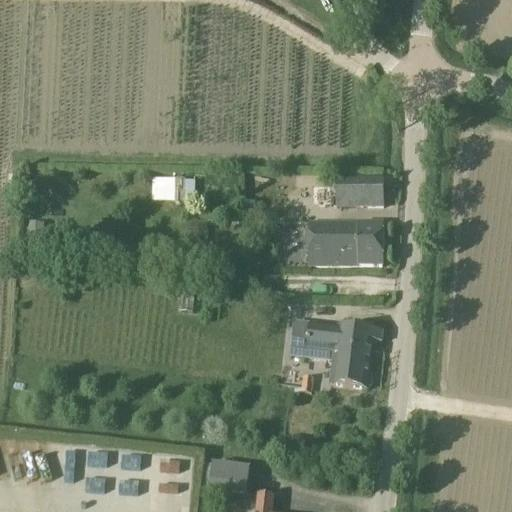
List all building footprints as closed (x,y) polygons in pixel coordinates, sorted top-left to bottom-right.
[(384,209),(383,180),(358,181),(359,209),(359,210),(384,209)] [(359,209),(358,181),(335,181),(336,210),(359,210),(359,209)] [(308,226),(308,269),(382,269),(382,226),(308,226)] [(305,362),(333,366),(330,388),(367,393),(367,389),(369,390),(371,388),(372,380),(370,377),(369,377),(373,345),(381,346),(382,336),(309,327),(305,362)] [(314,381),(303,380),(301,396),(311,397),(314,381)] [(321,441),(310,440),(309,455),(319,456),(321,441)] [(209,495),(247,499),(250,471),(212,467),(209,495)] [(256,511),(272,511),(274,499),(258,497),(256,511)]
